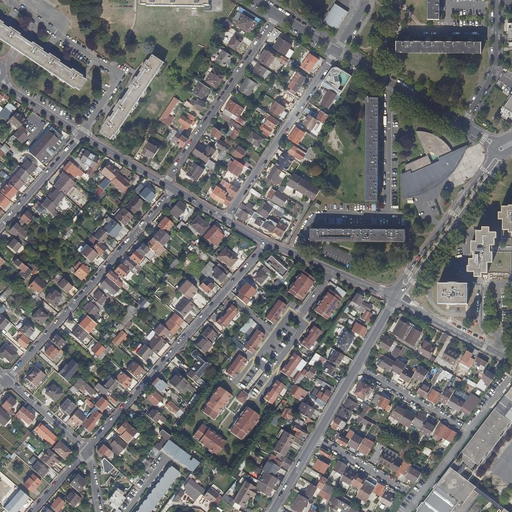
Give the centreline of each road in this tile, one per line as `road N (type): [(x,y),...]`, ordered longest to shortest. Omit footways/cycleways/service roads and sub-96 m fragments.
road 1 (residential): [(87,449),(269,244)]
road 2 (residential): [(175,189),(8,379)]
road 3 (unclassified): [(294,255),(320,214),(387,213),(391,82)]
road 4 (residential): [(11,0),(121,75),(81,136)]
road 5 (residential): [(165,183),(276,13)]
road 6 (residential): [(224,219),(335,50)]
road 7 (tertiary): [(396,296),(503,155)]
road 8 (tertiary): [(492,149),(396,296)]
road 9 (residential): [(463,125),(495,67),(496,0)]
road 10 (residential): [(511,360),(396,296)]
road 11 (residential): [(0,228),(81,136)]
